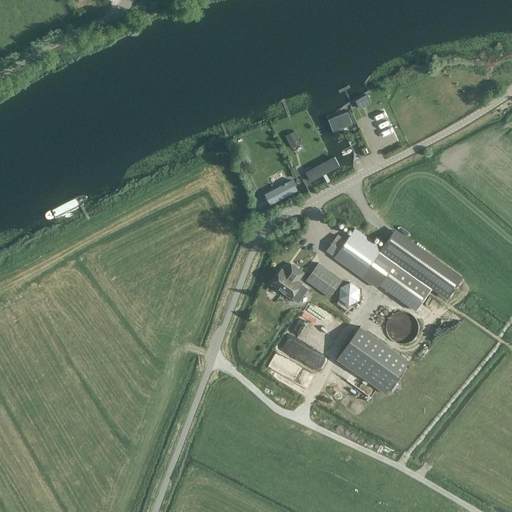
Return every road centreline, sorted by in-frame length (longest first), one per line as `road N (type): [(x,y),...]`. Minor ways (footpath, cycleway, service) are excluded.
road 1 (unclassified): [(156,511),(266,227),(511,92)]
road 2 (track): [(192,348),(213,355),(278,410),(479,511)]
road 3 (track): [(410,451),(501,341),(511,348)]
road 4 (unclassified): [(0,77),(129,0)]
